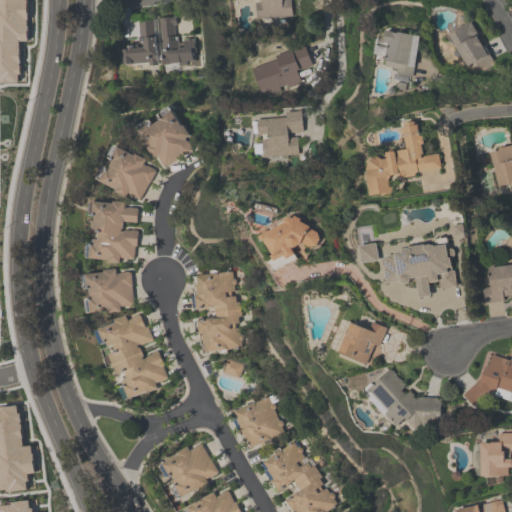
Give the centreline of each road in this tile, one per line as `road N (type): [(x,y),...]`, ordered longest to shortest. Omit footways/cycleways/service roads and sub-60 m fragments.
road 1 (tertiary): [(82,0),(43,208),(40,275),(68,403),(133,511)]
road 2 (tertiary): [(57,0),(19,221),(17,282),(32,368),(90,511)]
road 3 (residential): [(162,277),(173,336),(267,511)]
road 4 (residential): [(117,485),(157,432),(211,412)]
road 5 (residential): [(162,277),(165,198),(192,166)]
